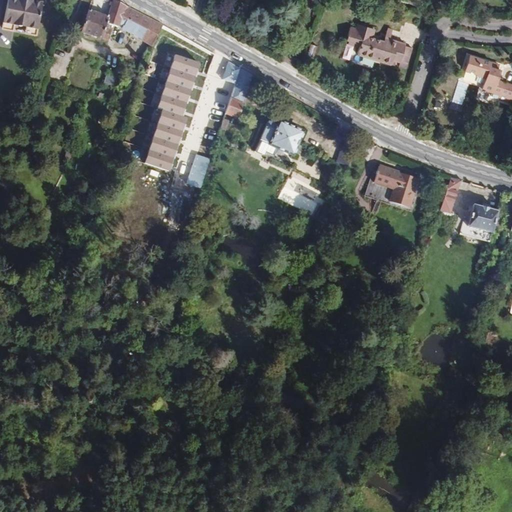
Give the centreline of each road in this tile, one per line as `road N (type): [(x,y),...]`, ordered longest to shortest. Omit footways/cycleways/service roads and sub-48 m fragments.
road 1 (primary): [(139,0),(402,143)]
road 2 (residential): [(402,143),(437,34),(511,40)]
